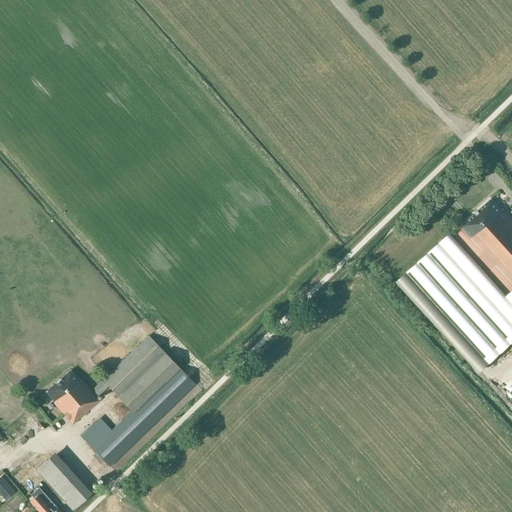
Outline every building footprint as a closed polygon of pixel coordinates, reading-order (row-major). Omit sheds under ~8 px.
[(459,228),(398,282),(479,371),(511,341),(511,219),(503,209),(502,210),(491,198),(459,228)] [(103,379),(117,394),(162,351),(148,336),(103,379)] [(117,394),(131,410),(177,367),(162,351),(117,394)] [(110,467),(195,385),(177,367),(131,410),(108,433),(96,420),(81,435),(110,467)] [(72,424),(99,401),(81,380),(80,381),(70,370),(46,391),(55,402),(54,403),(72,424)] [(15,435),(21,442),(31,433),(26,426),(15,435)] [(72,510),(91,493),(54,453),(36,469),(72,510)] [(2,474),(0,475),(0,493),(5,500),(16,491),(2,474)] [(39,511),(51,501),(39,487),(30,495),(33,498),(30,501),(39,511)] [(23,502),(19,496),(10,501),(14,507),(23,502)] [(60,511),(51,501),(39,511),(60,511)]
